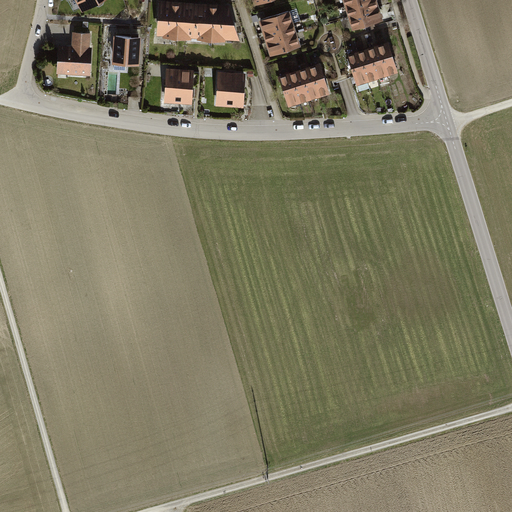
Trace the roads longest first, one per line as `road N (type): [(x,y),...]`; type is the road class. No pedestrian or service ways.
road 1 (residential): [(43,0),(20,102),(211,132),(446,122)]
road 2 (track): [(152,511),(511,408)]
road 3 (track): [(0,275),(66,511)]
road 4 (tertiary): [(446,122),(511,331)]
road 5 (tertiary): [(409,0),(446,122)]
